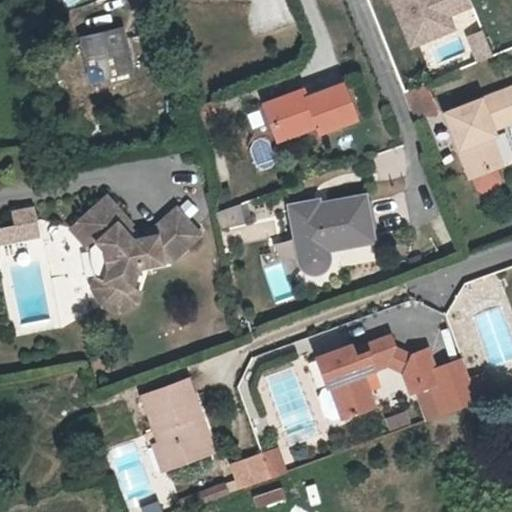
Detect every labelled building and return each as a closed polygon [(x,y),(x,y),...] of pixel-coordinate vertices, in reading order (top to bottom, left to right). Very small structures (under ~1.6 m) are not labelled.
[(390,0),(410,47),(454,29),(448,15),(470,7),(467,0),(390,0)] [(92,55),(129,43),(122,20),(84,31),(92,55)] [(466,34),(476,61),(492,55),(481,28),(466,34)] [(134,61),(129,43),(92,55),(98,72),(134,61)] [(434,105),(424,75),(404,83),(415,112),(434,105)] [(266,115),(288,125),(314,116),(316,124),(351,112),(339,76),(304,88),(294,91),(291,83),(259,94),(266,115)] [(301,79),(291,83),(294,91),(304,88),(301,79)] [(494,159),(495,159),(485,130),(490,129),(494,127),(491,119),(511,111),(511,79),(442,105),(466,169),(467,169),(494,159)] [(219,86),(195,95),(198,109),(223,100),(219,86)] [(271,131),(288,125),(266,115),(271,131)] [(500,157),(490,129),(485,130),(495,159),(500,157)] [(494,159),(467,169),(472,182),(478,185),(496,178),(499,173),(494,159)] [(171,250),(201,225),(179,198),(145,226),(144,227),(141,228),(134,229),(125,220),(130,216),(133,213),(108,186),(80,209),(98,230),(106,240),(110,257),(106,268),(103,267),(100,275),(106,288),(120,293),(132,286),(135,278),(132,277),(139,256),(171,250)] [(300,260),(303,263),(309,265),(314,265),(319,262),(323,257),(325,252),(324,246),(368,234),(358,192),(312,203),(312,199),(284,207),(297,255),(300,260)] [(237,204),(215,210),(221,229),(243,222),(237,204)] [(9,209),(12,224),(0,225),(0,244),(39,238),(33,205),(9,209)] [(141,228),(130,216),(125,220),(134,229),(141,228)] [(106,240),(98,230),(90,237),(96,266),(93,276),(102,293),(120,299),(138,291),(141,281),(135,278),(132,286),(120,293),(106,288),(100,275),(103,267),(106,268),(110,257),(106,240)] [(370,401),(359,369),(357,364),(368,359),(370,364),(383,360),(390,342),(390,340),(387,332),(363,341),(365,347),(352,351),(351,345),(349,340),(314,352),(324,382),(319,384),(313,393),(320,411),(331,415),(339,412),(370,401)] [(363,341),(351,345),(352,351),(365,347),(363,341)] [(408,350),(390,342),(383,360),(399,367),(401,368),(408,350)] [(445,409),(475,398),(466,374),(460,354),(431,365),(424,346),(409,351),(408,350),(401,368),(399,367),(406,387),(434,378),(445,409)] [(359,369),(370,364),(368,359),(357,364),(359,369)] [(159,430),(167,456),(204,444),(191,406),(201,403),(190,368),(144,383),(159,430)] [(483,369),(466,374),(475,398),(492,392),(483,369)] [(212,441),(201,403),(191,406),(204,444),(212,441)] [(159,458),(167,456),(159,430),(151,432),(159,458)] [(260,448),(268,471),(284,466),(275,442),(260,447),(260,448)] [(251,477),(268,471),(260,448),(243,455),(251,477)] [(243,455),(231,459),(239,481),(251,477),(243,455)] [(227,485),(224,476),(175,494),(178,503),(227,485)] [(255,508),(285,499),(281,486),(252,495),(255,508)]
